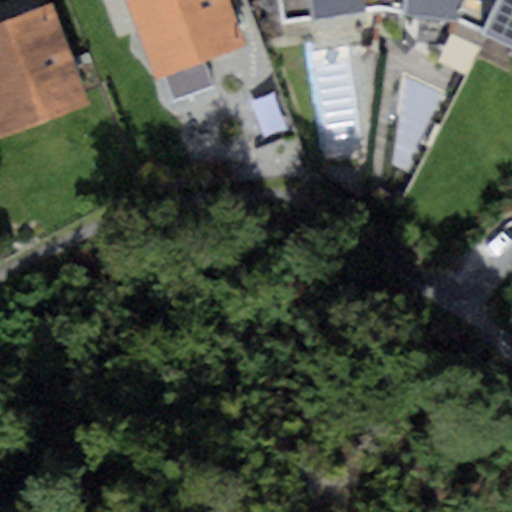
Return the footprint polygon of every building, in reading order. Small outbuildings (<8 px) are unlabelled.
[(228,0),(125,0),(155,78),(164,74),(202,60),(245,44),(228,0)] [(279,0),(282,21),(377,6),(405,11),(406,0),(279,0)] [(406,0),(405,11),(405,13),(453,20),(482,31),(496,0),(406,0)] [(511,0),(496,0),(482,31),(511,45),(511,0)] [(51,8),(0,25),(0,138),(1,140),(86,110),(51,8)] [(202,60),(164,74),(174,101),(212,86),(202,60)] [(275,94),(249,102),(261,138),(287,129),(275,94)]
